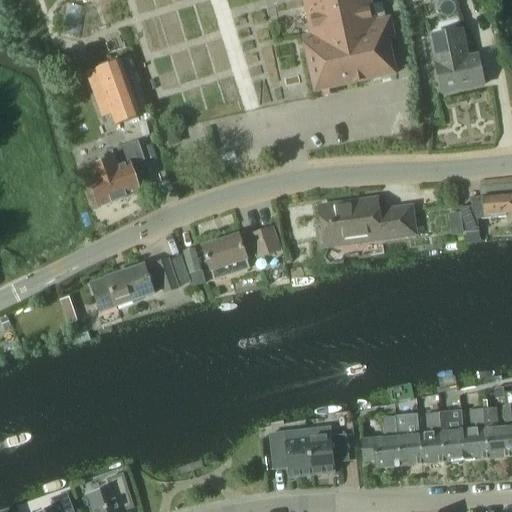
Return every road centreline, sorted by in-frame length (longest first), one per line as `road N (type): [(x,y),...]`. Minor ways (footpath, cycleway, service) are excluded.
road 1 (tertiary): [(0,301),(178,214),(291,181),(511,161)]
road 2 (tertiary): [(370,503),(511,494)]
